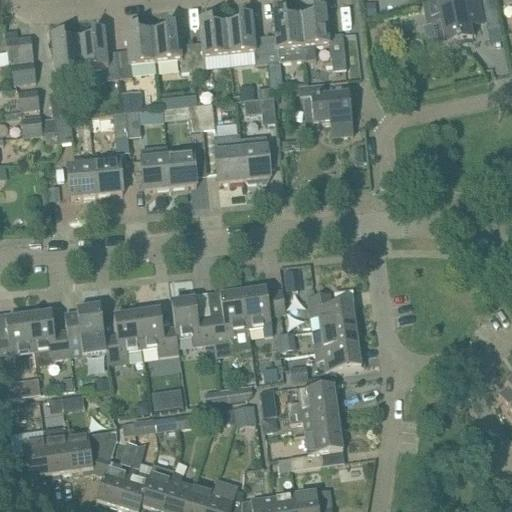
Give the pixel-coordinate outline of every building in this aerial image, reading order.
[(435,0),(436,5),(423,8),(427,26),(440,23),(445,46),(472,41),(470,28),(483,25),(477,0),(462,0),(453,2),(452,0),(435,0)] [(375,4),(363,5),(365,22),(376,20),(375,4)] [(314,18),(301,19),(305,64),(316,63),(315,49),(329,48),(331,61),(345,60),(343,37),(329,38),(326,10),(313,11),(314,18)] [(266,40),(269,67),(305,64),(301,19),(287,21),(286,14),(273,16),(275,39),(266,40)] [(240,25),(227,27),(230,58),(255,55),(256,68),(269,67),(266,40),(254,41),(252,18),(239,19),(240,25)] [(191,47),(194,74),(206,73),(205,60),(230,58),(227,27),(213,28),(212,22),(199,23),(201,46),(191,47)] [(153,34),(156,65),(181,62),(182,76),(194,74),(191,47),(180,48),(178,25),(165,26),(166,33),(153,34)] [(128,54),(117,55),(120,81),(133,80),(131,67),(156,65),(153,34),(139,36),(138,29),(125,30),(128,54)] [(92,40),(78,42),(81,72),(106,70),(107,83),(120,81),(117,55),(107,56),(104,33),(92,34),(92,40)] [(55,75),(81,72),(78,42),(65,43),(65,37),(52,38),(55,75)] [(6,48),(8,68),(33,65),(31,41),(14,43),(15,47),(6,48)] [(33,65),(8,68),(11,90),(36,87),(33,65)] [(326,86),(327,94),(346,93),(346,85),(326,86)] [(332,126),(333,141),(353,139),(349,97),(327,99),(326,88),(301,90),(302,102),(304,102),(307,135),(320,134),(319,127),(332,126)] [(270,101),(270,91),(257,92),(258,102),(270,101)] [(18,96),(21,116),(40,113),(37,93),(18,96)] [(53,122),(57,122),(65,120),(63,94),(50,96),(53,122)] [(123,116),(139,115),(144,114),(142,95),(121,97),(123,116)] [(274,101),(260,102),(263,128),(276,126),(274,101)] [(245,104),(246,118),(261,117),(260,103),(245,104)] [(213,107),(200,108),(202,134),(215,132),(213,107)] [(202,134),(200,108),(187,110),(190,135),(202,134)] [(142,140),(139,115),(123,116),(126,142),(142,140)] [(126,142),(123,116),(113,117),(116,143),(126,142)] [(24,142),(43,140),(42,137),(43,137),(41,120),(21,122),(24,142)] [(70,120),(65,120),(57,122),(59,135),(60,147),(74,145),(70,120)] [(59,135),(43,137),(42,137),(43,140),(44,149),(60,147),(59,135)] [(242,152),(245,184),(246,184),(248,187),(257,187),(258,183),(270,182),(267,150),(266,140),(241,143),(242,152)] [(278,144),(279,153),(300,151),(299,142),(278,144)] [(171,192),(167,160),(166,150),(140,153),(145,194),(171,192)] [(245,184),(242,152),(215,155),(219,187),(245,184)] [(167,160),(171,192),(197,189),(193,157),(167,160)] [(93,168),(96,199),(123,197),(120,165),(93,168)] [(96,199),(93,168),(68,171),(71,202),(96,199)] [(48,192),(49,206),(61,205),(60,191),(48,192)] [(286,296),(301,294),(299,276),(283,278),(286,296)] [(243,296),(249,333),(263,331),(265,339),(273,338),(270,318),(286,316),(283,294),(267,296),(267,293),(243,296)] [(223,317),(210,319),(214,347),(233,344),(235,354),(251,351),(249,333),(243,296),(220,299),(223,317)] [(321,333),(358,328),(357,317),(354,318),(352,306),(331,309),(329,297),(308,300),(311,321),(319,320),(321,333)] [(214,347),(210,319),(198,321),(195,303),(172,306),(175,329),(175,330),(177,343),(192,341),(194,349),(214,347)] [(92,360),(106,358),(105,348),(105,340),(101,310),(77,313),(77,316),(64,318),(66,333),(70,361),(91,358),(92,360)] [(161,313),(138,317),(143,355),(157,353),(158,361),(179,358),(177,343),(175,330),(163,332),(161,313)] [(52,316),(28,320),(34,357),(48,355),(50,364),(59,362),(69,361),(70,361),(66,333),(55,335),(52,316)] [(143,355),(138,317),(114,320),(117,339),(105,340),(105,348),(106,358),(107,363),(108,368),(129,365),(127,357),(143,355)] [(18,359),(34,357),(28,320),(7,323),(6,320),(0,321),(0,369),(20,368),(18,359)] [(358,328),(321,333),(323,346),(314,347),(316,356),(358,350),(357,339),(360,338),(358,328)] [(281,356),(297,353),(295,336),(279,338),(281,356)] [(358,350),(316,356),(317,365),(325,363),(327,376),(341,374),(364,371),(363,360),(360,360),(358,350)] [(307,369),(290,371),(291,384),(308,382),(307,369)] [(266,374),(267,386),(280,384),(278,372),(266,374)] [(111,392),(109,380),(95,382),(98,394),(111,392)] [(60,383),(61,393),(74,391),(72,381),(60,383)] [(3,387),(5,403),(24,400),(22,385),(3,387)] [(251,389),(228,393),(230,407),(248,404),(252,399),(251,389)] [(288,408),(290,418),(337,411),(335,400),(338,400),(337,389),(313,391),(300,393),(302,406),(288,408)] [(207,410),(230,407),(228,393),(205,397),(207,410)] [(59,402),(47,404),(49,415),(60,414),(59,402)] [(137,406),(138,419),(151,417),(149,405),(137,406)] [(237,411),(239,427),(257,424),(255,408),(237,411)] [(260,410),(262,422),(276,420),(277,420),(275,408),(260,410)] [(306,438),(342,432),(341,422),(338,422),(337,411),(290,418),(291,428),(304,427),(306,438)] [(221,425),(222,429),(237,427),(234,413),(221,415),(220,414),(210,415),(212,426),(221,425)] [(193,417),(179,419),(181,433),(195,431),(193,417)] [(166,435),(181,433),(179,419),(164,421),(166,435)] [(276,420),(262,422),(261,422),(263,437),(279,435),(276,420)] [(144,425),(134,426),(135,439),(146,438),(144,425)] [(124,440),(135,439),(134,426),(122,428),(124,440)] [(46,446),(45,446),(50,482),(61,481),(60,478),(71,477),(66,443),(66,442),(65,431),(44,435),(46,446)] [(342,432),(306,438),(309,459),(289,462),(290,473),(321,470),(319,458),(343,454),(341,443),(344,442),(342,432)] [(105,480),(110,464),(111,460),(118,444),(117,436),(66,442),(66,443),(71,477),(83,475),(83,478),(94,476),(105,480)] [(25,461),(13,463),(16,484),(40,481),(40,484),(50,482),(45,446),(23,448),(25,461)] [(289,462),(278,464),(280,476),(290,474),(290,473),(289,462)] [(118,511),(132,471),(110,464),(105,480),(96,508),(106,511),(107,508),(118,511)] [(140,511),(149,488),(138,485),(141,476),(140,475),(142,466),(134,464),(132,471),(118,511),(140,511)] [(163,511),(175,479),(167,476),(164,484),(151,480),(149,488),(140,511),(163,511)] [(186,511),(192,494),(181,490),(184,481),(175,479),(163,511),(186,511)] [(207,485),(206,489),(203,497),(192,494),(186,511),(210,511),(219,484),(217,484),(216,488),(207,485)] [(242,511),(243,506),(244,497),(237,495),(239,490),(219,484),(210,511),(242,511)] [(331,511),(329,494),(295,498),(296,511),(331,511)] [(296,511),(295,498),(273,502),(274,511),(296,511)] [(274,511),(273,502),(243,506),(242,511),(274,511)]
